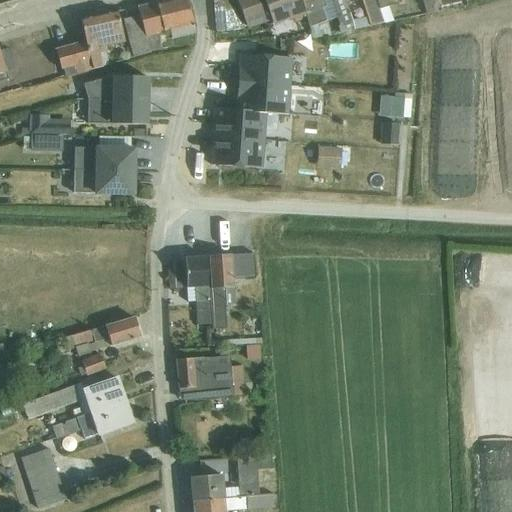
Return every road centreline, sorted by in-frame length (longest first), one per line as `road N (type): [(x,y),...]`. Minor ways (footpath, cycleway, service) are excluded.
road 1 (unclassified): [(511,220),(163,203)]
road 2 (unclassified): [(172,511),(155,291),(163,203)]
road 3 (unclassified): [(163,203),(202,46),(198,0)]
